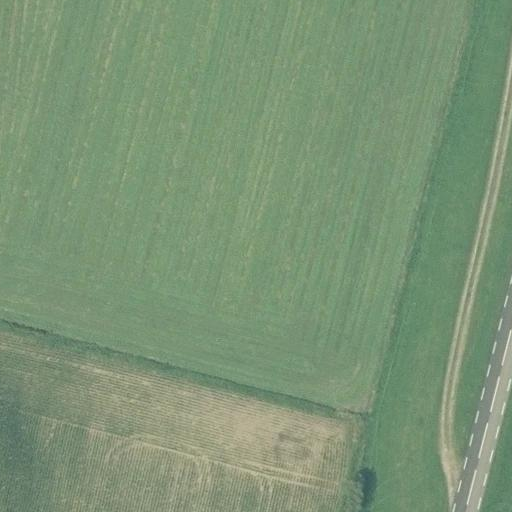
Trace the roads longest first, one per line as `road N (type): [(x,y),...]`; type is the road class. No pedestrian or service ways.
road 1 (track): [(511,48),(447,410),(447,448),(463,510)]
road 2 (secondary): [(463,511),(511,317)]
